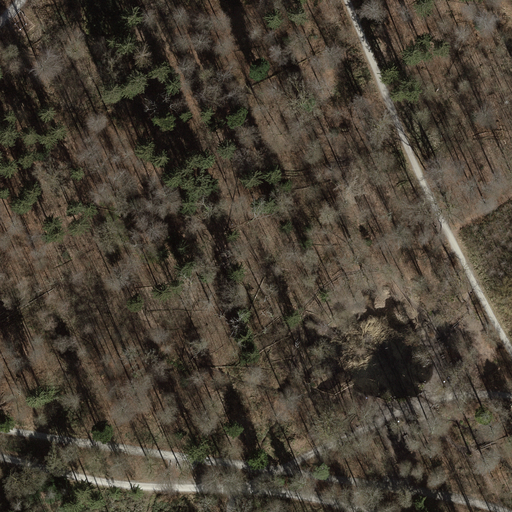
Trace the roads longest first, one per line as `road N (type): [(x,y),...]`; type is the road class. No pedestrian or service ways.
road 1 (track): [(0,429),(486,501),(503,511)]
road 2 (track): [(511,351),(416,168),(346,0)]
road 3 (track): [(0,456),(109,483),(246,487),(354,511)]
road 4 (track): [(511,397),(476,394),(399,413),(274,468),(235,494),(228,511)]
